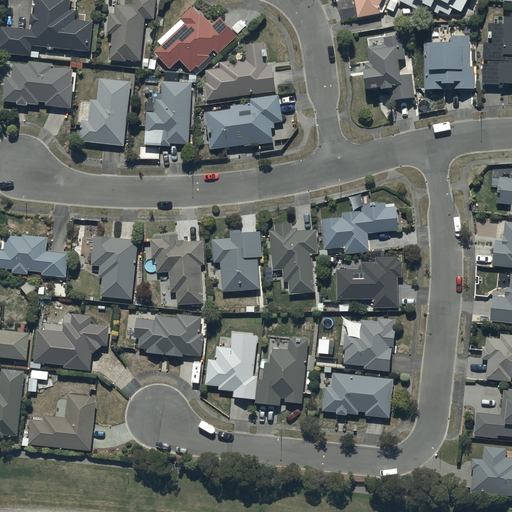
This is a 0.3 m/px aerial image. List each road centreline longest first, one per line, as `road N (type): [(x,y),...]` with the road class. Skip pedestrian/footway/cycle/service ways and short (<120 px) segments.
road 1 (residential): [(154,414),(198,441),(403,464),(419,450),(430,433),(445,259),(430,143)]
road 2 (residential): [(17,167),(55,187),(126,193),(199,191),(333,169)]
road 3 (residential): [(297,0),(321,60),(333,169)]
